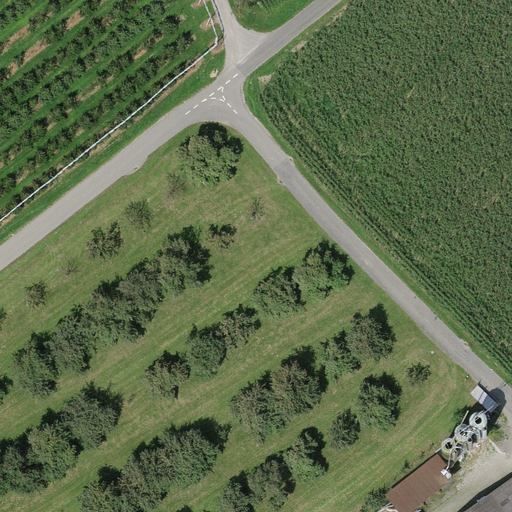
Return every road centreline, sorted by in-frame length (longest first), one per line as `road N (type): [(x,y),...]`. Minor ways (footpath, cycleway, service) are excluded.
road 1 (track): [(219,95),(511,397)]
road 2 (unclassified): [(0,259),(219,95),(330,0)]
